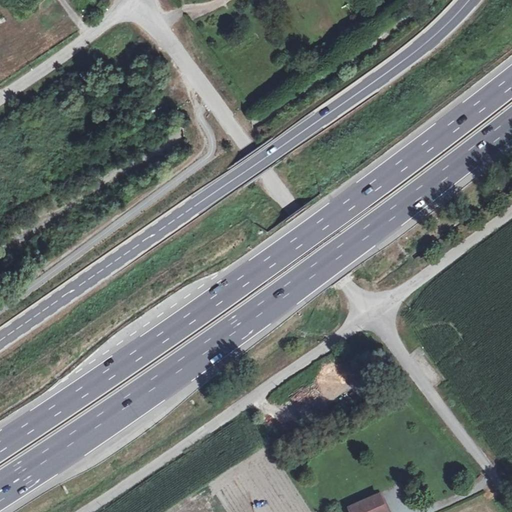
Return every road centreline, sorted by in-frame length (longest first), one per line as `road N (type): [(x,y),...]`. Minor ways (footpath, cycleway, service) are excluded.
road 1 (motorway): [(0,491),(511,122)]
road 2 (motorway): [(511,81),(187,321),(0,447)]
road 3 (secondary): [(0,341),(417,50),(469,0)]
road 4 (residential): [(141,0),(369,315)]
road 5 (unclassified): [(369,315),(83,511)]
road 6 (unclassified): [(369,315),(511,505)]
road 7 (unclassified): [(511,212),(369,315)]
road 8 (residential): [(125,0),(0,100)]
